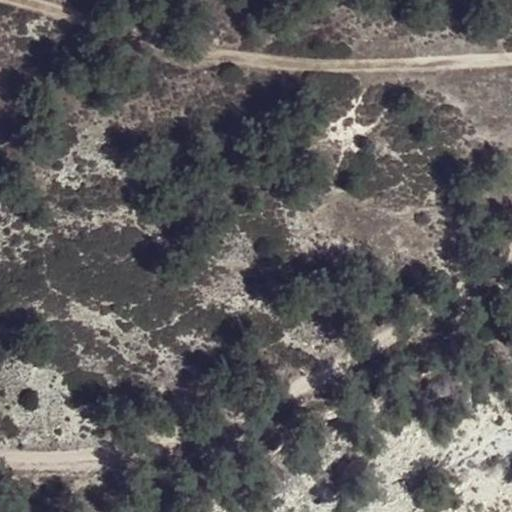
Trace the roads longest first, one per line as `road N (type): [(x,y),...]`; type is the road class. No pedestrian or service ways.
road 1 (track): [(0,425),(197,407),(436,309),(511,249)]
road 2 (track): [(0,6),(206,50),(511,47)]
